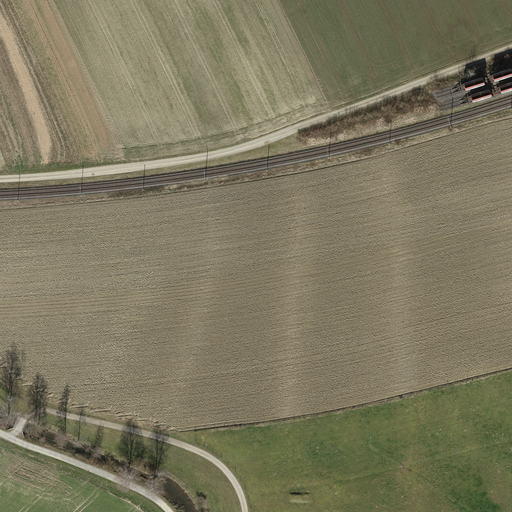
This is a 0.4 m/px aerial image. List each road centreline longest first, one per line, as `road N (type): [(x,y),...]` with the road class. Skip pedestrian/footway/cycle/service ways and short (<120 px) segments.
road 1 (track): [(511,50),(220,153),(0,179)]
road 2 (track): [(245,511),(219,464),(187,446),(29,404)]
road 3 (track): [(0,432),(126,482),(170,511)]
